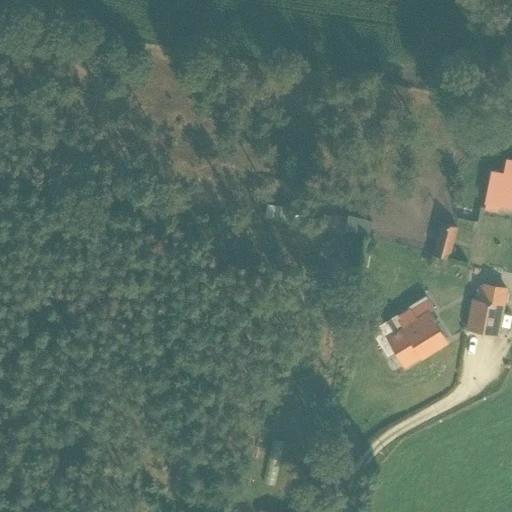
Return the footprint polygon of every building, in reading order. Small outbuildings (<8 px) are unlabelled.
[(484,204),(483,210),(496,213),(498,206),(511,208),(511,159),(506,158),(503,173),(490,170),(483,204),(484,204)] [(440,222),(431,255),(449,259),(458,227),(440,222)] [(470,309),(467,329),(468,329),(498,335),(504,306),(502,305),(472,299),(470,309)] [(446,341),(436,324),(429,313),(433,311),(427,301),(414,309),(401,316),(397,319),(404,329),(392,336),(387,339),(403,366),(408,363),(421,355),(421,356),(446,341)] [(354,318),(358,318),(362,318),(362,312),(362,305),(360,305),(354,305),(354,312),(354,318)]
